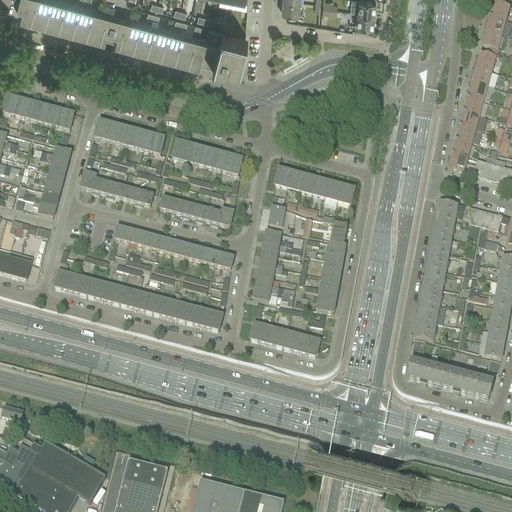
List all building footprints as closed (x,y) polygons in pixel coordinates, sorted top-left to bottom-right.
[(21,19),(105,42),(106,39),(116,41),(115,44),(200,67),(200,66),(213,70),(238,77),(248,39),(223,32),(223,33),(209,30),(206,41),(54,0),(19,0),(17,9),(23,11),(21,19)] [(352,0),(351,12),(356,13),(374,15),(375,3),(372,2),(372,1),(368,0),(368,2),(355,0),(352,0)] [(299,16),(300,4),(283,2),(282,14),(299,16)] [(504,26),(508,11),(492,7),(488,21),(504,26)] [(372,27),(374,15),(356,13),(356,17),(355,25),(365,27),(365,28),(369,28),(370,27),(372,27)] [(504,26),(488,21),(484,35),(507,42),(511,27),(504,26)] [(487,51),(500,55),(503,56),(507,42),(484,35),(480,49),(487,51)] [(485,59),(494,62),(497,63),(500,55),(487,51),(485,59)] [(479,57),(475,72),(490,76),(494,62),(485,59),(479,57)] [(486,90),(490,76),(491,77),(491,76),(475,72),(471,86),(486,90)] [(482,106),(486,90),(471,86),(466,101),(463,115),(478,119),(482,106)] [(70,134),(75,116),(7,98),(2,117),(70,134)] [(506,101),(503,110),(509,111),(511,102),(506,101)] [(474,134),(478,119),(463,115),(458,130),(474,134)] [(97,124),(93,142),(161,157),(165,139),(97,124)] [(471,148),(474,134),(458,130),(455,144),(471,148)] [(511,139),(504,137),(501,146),(508,148),(511,139)] [(239,179),(244,161),(175,144),(171,163),(239,179)] [(467,162),(471,148),(455,144),(451,158),(467,162)] [(506,157),(508,148),(501,146),(499,155),(506,157)] [(37,219),(54,223),(71,154),(54,150),(37,219)] [(464,173),(467,162),(451,158),(447,172),(472,179),(472,177),(473,175),(464,173)] [(87,160),(79,193),(151,210),(154,197),(106,185),(107,181),(123,184),(128,164),(111,160),(110,166),(87,160)] [(495,169),(485,166),(476,164),(476,165),(473,175),(472,177),(491,182),(495,169)] [(510,185),(511,176),(511,173),(503,171),(495,169),(491,182),(509,187),(510,185)] [(277,171),(273,189),(352,209),(356,191),(277,171)] [(22,213),(25,192),(18,191),(16,212),(22,213)] [(451,244),(456,215),(464,217),(465,213),(466,211),(458,209),(457,210),(439,206),(439,207),(438,214),(437,214),(433,240),(451,244)] [(298,215),(316,220),(318,213),(300,208),(298,215)] [(268,231),(284,232),(285,211),(270,210),(268,231)] [(478,232),(482,217),(465,213),(464,217),(463,224),(469,225),(468,229),(470,229),(477,231),(478,232)] [(497,237),(500,227),(501,222),(484,218),(480,232),(482,233),(494,236),(497,237)] [(295,231),(293,237),(308,241),(313,223),(303,220),(300,232),(295,231)] [(511,240),(511,224),(511,225),(509,225),(510,223),(501,221),(501,222),(500,227),(510,230),(508,240),(511,240)] [(317,316),(335,318),(348,228),(330,225),(317,316)] [(475,238),(477,231),(470,229),(468,236),(475,238)] [(49,234),(38,231),(36,239),(47,242),(49,234)] [(231,272),(234,259),(116,231),(113,244),(231,272)] [(482,233),(480,242),(485,243),(486,241),(492,243),(494,236),(482,233)] [(264,234),(253,304),(271,306),(281,236),(264,234)] [(474,245),(475,238),(468,236),(466,243),(474,245)] [(445,277),(451,244),(433,240),(431,247),(432,247),(427,274),(445,277)] [(483,252),(485,245),(485,243),(480,242),(477,251),(483,252)] [(113,264),(118,246),(113,245),(108,262),(113,264)] [(498,248),(485,245),(483,252),(496,256),(498,248)] [(15,282),(21,258),(10,255),(8,261),(4,279),(15,282)] [(148,273),(149,268),(139,265),(141,259),(128,256),(125,267),(148,273)] [(8,261),(0,258),(0,277),(4,279),(8,261)] [(32,261),(23,259),(21,258),(15,282),(26,284),(32,261)] [(511,262),(502,261),(500,274),(511,275),(511,262)] [(116,269),(115,276),(130,278),(129,282),(139,284),(141,273),(116,269)] [(151,276),(148,288),(157,290),(158,285),(173,289),(177,276),(156,270),(154,277),(151,276)] [(439,311),(445,277),(427,274),(426,281),(425,281),(422,300),(423,300),(421,307),(439,311)] [(511,288),(511,275),(500,274),(498,286),(511,288)] [(57,276),(52,294),(220,334),(224,316),(57,276)] [(206,296),(209,284),(185,278),(182,290),(206,296)] [(511,300),(511,288),(498,286),(496,298),(511,300)] [(281,306),(292,307),(294,293),(283,292),(281,306)] [(485,308),(486,302),(472,299),(473,294),(468,294),(467,305),(485,308)] [(510,313),(511,302),(511,300),(496,298),(494,310),(491,324),(508,327),(510,313)] [(433,344),(439,311),(421,307),(420,315),(419,315),(416,334),(417,334),(415,341),(433,344)] [(320,340),(326,320),(310,316),(304,336),(320,340)] [(506,339),(508,327),(491,324),(489,336),(506,339)] [(252,328),(248,346),(318,360),(321,341),(252,328)] [(503,351),(506,339),(489,336),(487,348),(503,351)] [(413,350),(424,352),(425,346),(414,344),(413,350)] [(501,363),(503,351),(487,348),(485,360),(501,363)] [(499,373),(500,367),(490,364),(489,370),(499,373)] [(412,365),(408,383),(422,386),(421,389),(426,391),(427,388),(441,392),(445,374),(423,368),(412,365)] [(497,379),(499,373),(489,370),(487,377),(497,379)] [(474,400),(479,382),(445,374),(441,392),(455,395),(454,398),(459,400),(460,396),(474,400)] [(488,404),(493,386),(483,383),(479,382),(474,400),(488,404)] [(4,411),(1,421),(20,426),(23,416),(4,411)] [(105,480),(45,445),(41,452),(33,447),(29,454),(21,449),(18,456),(10,451),(6,458),(0,455),(0,491),(13,499),(14,500),(35,511),(70,511),(78,500),(90,507),(105,480)] [(157,511),(167,474),(128,464),(115,511),(157,511)] [(281,511),(284,505),(200,484),(192,511),(281,511)]
